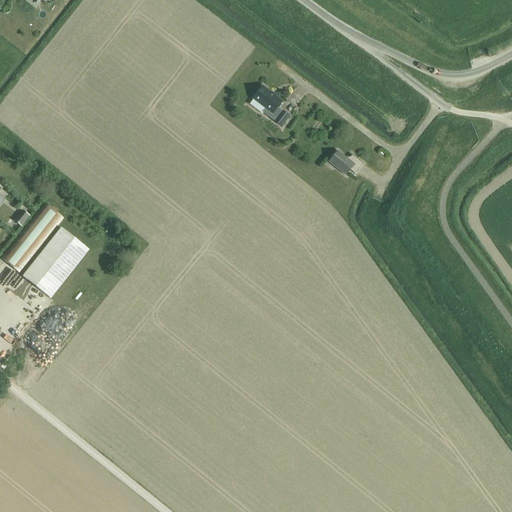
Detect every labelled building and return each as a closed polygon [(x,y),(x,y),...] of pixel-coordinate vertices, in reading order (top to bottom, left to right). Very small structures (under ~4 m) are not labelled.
[(281,127),(289,117),(283,113),(282,113),(277,109),(282,102),(263,87),(253,100),(266,110),(264,113),(275,122),(281,127)] [(355,175),(363,164),(352,156),(348,161),(337,152),(329,163),(346,176),(350,171),(355,175)] [(64,219),(45,204),(1,260),(20,275),(64,219)] [(88,250),(61,229),(23,278),(50,299),(88,250)] [(0,327),(13,338),(23,326),(0,307),(0,327)]
